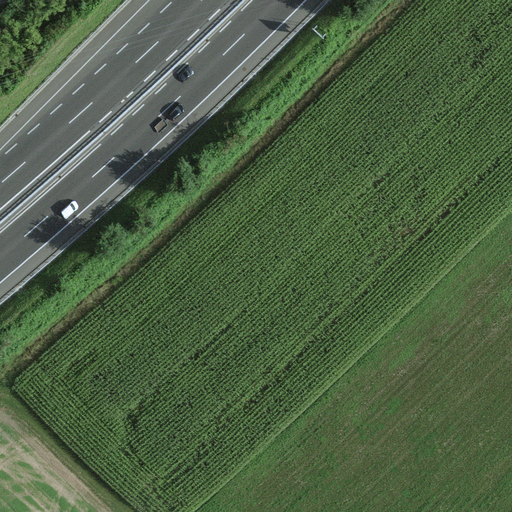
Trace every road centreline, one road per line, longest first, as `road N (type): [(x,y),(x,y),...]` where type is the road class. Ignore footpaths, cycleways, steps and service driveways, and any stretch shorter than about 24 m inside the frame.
road 1 (motorway): [(0,258),(279,0)]
road 2 (motorway): [(202,0),(0,186)]
road 3 (track): [(0,389),(131,511)]
